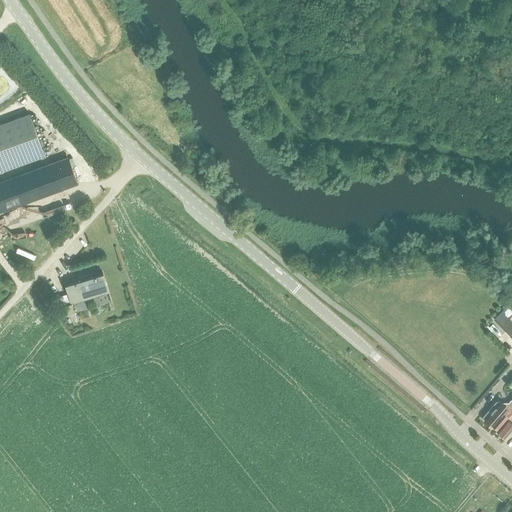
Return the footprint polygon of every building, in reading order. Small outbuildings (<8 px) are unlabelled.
[(0,124),(0,171),(45,155),(29,114),(0,124)] [(0,182),(0,211),(78,183),(68,157),(0,182)] [(71,303),(109,292),(103,272),(95,275),(95,272),(64,282),(71,302),(64,305),(67,316),(75,314),(71,303)] [(511,322),(509,320),(511,317),(511,313),(510,311),(511,310),(507,306),(495,317),(511,335),(511,322)] [(484,420),(497,431),(511,413),(511,400),(511,402),(511,403),(507,409),(499,402),(496,402),(483,417),(485,419),(484,420)] [(511,413),(497,431),(507,440),(511,433),(511,413)]
